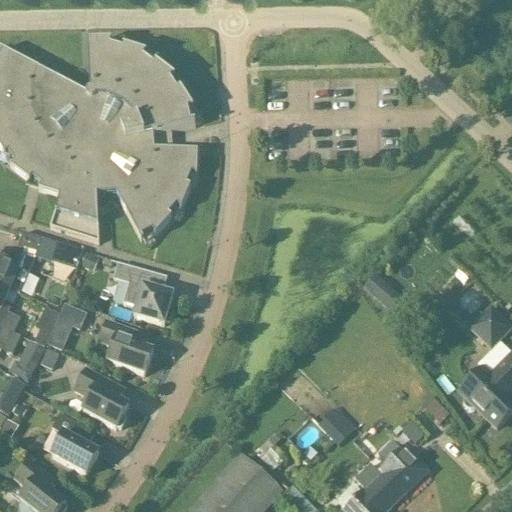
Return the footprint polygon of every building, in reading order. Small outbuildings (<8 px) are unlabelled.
[(88,48),(91,96),(89,97),(88,97),(88,98),(0,52),(0,150),(5,158),(0,161),(0,162),(21,193),(26,189),(60,200),(50,231),(99,247),(97,199),(117,198),(145,251),(172,221),(176,225),(191,190),(196,193),(198,156),(166,154),(164,137),(202,129),(181,95),(186,92),(156,69),(159,64),(124,52),(125,47),(88,48)] [(0,289),(9,293),(21,298),(36,261),(50,265),(56,246),(21,236),(16,255),(17,255),(11,270),(0,264),(0,289)] [(79,272),(94,274),(96,256),(82,254),(79,272)] [(134,321),(164,329),(165,325),(170,327),(173,316),(168,315),(173,299),(144,291),(148,276),(118,267),(114,283),(129,288),(123,307),(137,311),(134,321)] [(360,292),(384,312),(397,296),(373,277),(360,292)] [(0,330),(14,337),(21,322),(9,316),(13,308),(5,305),(9,293),(0,289),(0,330)] [(68,308),(59,328),(74,335),(83,314),(68,308)] [(511,329),(492,309),(472,329),(491,349),(511,329)] [(107,366),(145,379),(154,355),(129,346),(133,335),(106,325),(99,346),(112,351),(107,366)] [(0,348),(14,355),(21,340),(14,337),(0,330),(0,348)] [(511,402),(511,401),(511,400),(511,359),(490,381),(482,373),(459,396),(497,433),(511,417),(511,402)] [(26,387),(32,377),(25,373),(19,384),(26,387)] [(83,415),(116,433),(121,433),(126,424),(124,420),(129,410),(105,397),(111,386),(87,373),(75,394),(90,402),(83,415)] [(439,426),(449,417),(434,401),(424,409),(439,426)] [(335,409),(318,427),(338,446),(355,429),(335,409)] [(86,479),(99,456),(76,443),(82,431),(60,418),(52,432),(63,439),(52,460),(86,479)] [(390,511),(428,476),(405,452),(381,475),(385,479),(365,498),(358,490),(353,490),(340,503),(340,508),(343,511),(390,511)] [(268,511),(283,494),(240,456),(191,511),(268,511)] [(67,511),(66,508),(44,491),(52,482),(30,464),(15,483),(28,494),(20,504),(22,506),(20,511),(19,511),(67,511)]
